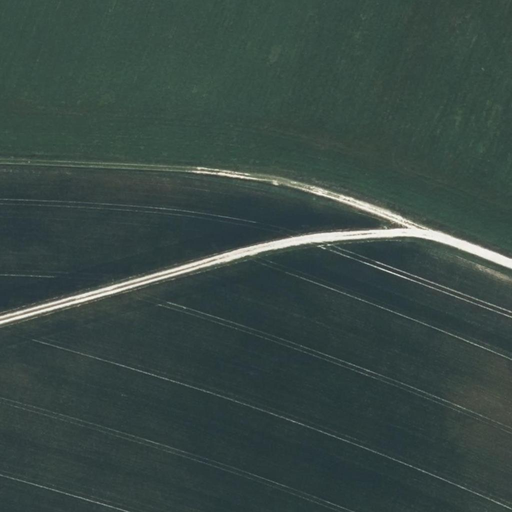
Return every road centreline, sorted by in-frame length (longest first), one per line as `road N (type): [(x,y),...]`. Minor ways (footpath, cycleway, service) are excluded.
road 1 (track): [(0,319),(270,244),(426,231)]
road 2 (track): [(0,161),(258,177),(339,196),(426,231)]
